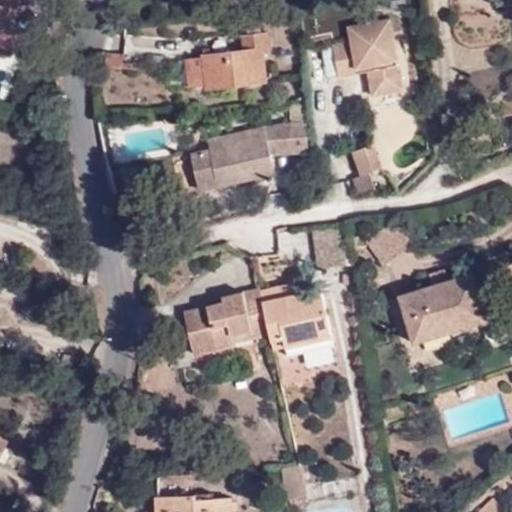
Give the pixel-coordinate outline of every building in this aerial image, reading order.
[(0,0),(0,28),(10,31),(17,0),(0,0)] [(333,44),(333,47),(339,75),(339,77),(359,73),(358,67),(365,66),(369,64),(375,69),(374,71),(370,71),(375,96),(405,91),(392,18),(349,26),(352,41),(333,44)] [(23,34),(10,31),(0,28),(0,48),(13,52),(23,34)] [(206,88),(249,83),(248,75),(267,74),(265,55),(272,54),(269,32),(242,37),(243,49),(209,52),(211,65),(203,66),(206,85),(206,88)] [(339,75),(333,47),(323,49),(328,77),(339,75)] [(202,54),(202,57),(203,66),(211,65),(209,52),(202,54)] [(114,69),(131,70),(132,56),(116,55),(114,69)] [(192,88),(206,85),(203,66),(202,57),(188,59),(192,88)] [(359,73),(370,71),(374,71),(375,69),(369,64),(365,66),(358,67),(359,73)] [(248,75),(249,83),(267,81),(267,74),(248,75)] [(54,95),(51,84),(43,86),(45,96),(54,95)] [(292,151),(309,149),(306,120),(288,123),(290,136),(292,151)] [(271,153),(292,151),(290,136),(288,123),(266,126),(268,138),(271,153)] [(273,163),(271,153),(268,138),(266,126),(210,140),(211,150),(193,154),(201,190),(220,185),(217,172),(234,168),(235,172),(273,163)] [(355,152),(362,174),(383,167),(373,145),(355,152)] [(217,172),(220,185),(275,172),(273,163),(235,172),(234,168),(217,172)] [(380,261),(411,241),(396,218),(365,238),(380,261)] [(317,269),(346,264),(339,225),(310,229),(317,269)] [(486,318),(473,272),(400,294),(415,340),(486,318)] [(301,280),(286,284),(289,295),(304,291),(301,280)] [(258,289),(268,330),(270,338),(283,334),(285,345),(299,342),(331,333),(320,288),(304,291),(289,295),(286,284),(258,289)] [(258,289),(258,287),(220,296),(222,302),(182,311),(191,352),(234,343),(231,331),(249,327),(250,334),(268,330),(258,289)] [(331,333),(299,342),(301,351),(333,344),(331,333)] [(283,334),(270,338),(272,348),(285,345),(283,334)] [(386,418),(405,413),(401,402),(383,407),(386,418)] [(282,468),(286,499),(306,495),(301,466),(282,468)] [(230,511),(230,497),(195,498),(194,493),(156,496),(156,511),(230,511)] [(508,511),(494,497),(478,511),(508,511)]
